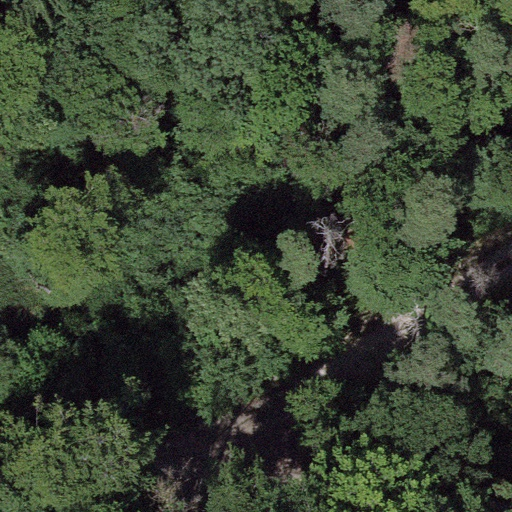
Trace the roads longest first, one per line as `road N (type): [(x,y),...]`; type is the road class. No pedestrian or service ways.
road 1 (unclassified): [(490,511),(0,462)]
road 2 (track): [(511,250),(378,335),(199,481)]
